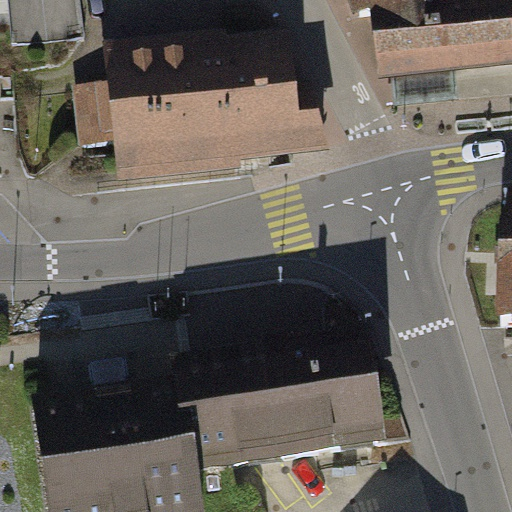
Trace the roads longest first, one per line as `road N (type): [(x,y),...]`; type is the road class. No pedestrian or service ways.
road 1 (unclassified): [(384,203),(326,206),(176,249),(0,263)]
road 2 (unclassified): [(487,511),(384,203)]
road 3 (residential): [(302,0),(374,134),(384,203)]
road 4 (unclassified): [(384,203),(425,177),(511,159)]
